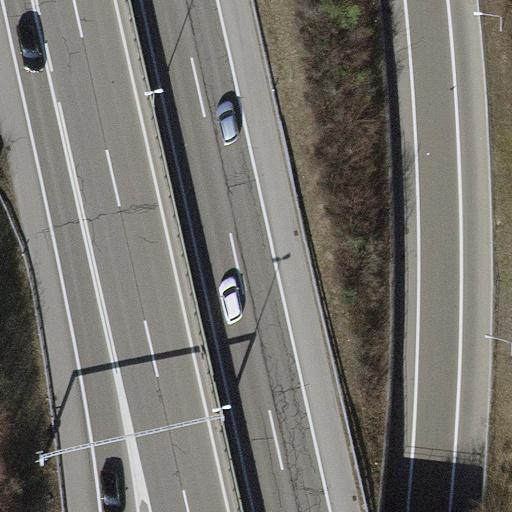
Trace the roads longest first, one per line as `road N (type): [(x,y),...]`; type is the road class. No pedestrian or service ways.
road 1 (motorway): [(293,511),(180,0)]
road 2 (motorway): [(430,511),(442,225),(429,0)]
road 3 (motorway): [(96,95),(190,511)]
road 4 (motorway): [(96,95),(123,511)]
